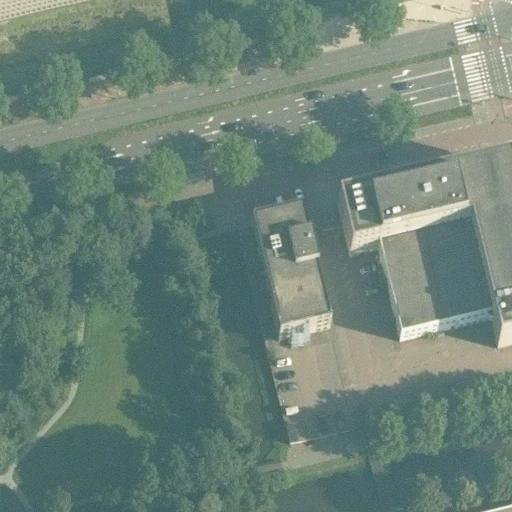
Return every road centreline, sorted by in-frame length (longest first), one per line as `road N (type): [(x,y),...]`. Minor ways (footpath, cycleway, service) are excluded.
road 1 (residential): [(0,235),(141,203),(215,199),(511,129)]
road 2 (secondary): [(0,195),(503,75)]
road 3 (secondary): [(499,25),(0,142)]
